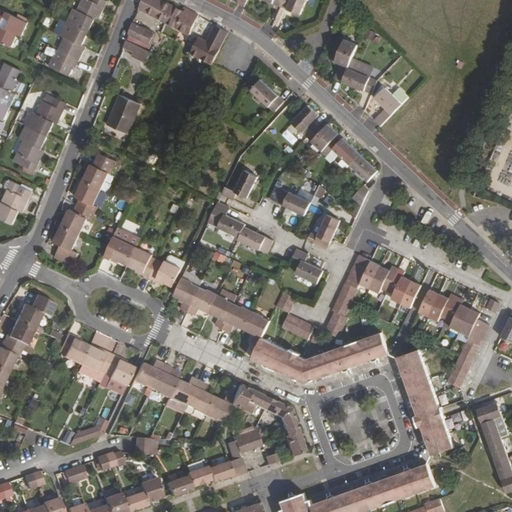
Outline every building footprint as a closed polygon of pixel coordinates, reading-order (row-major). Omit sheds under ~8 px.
[(108,0),(82,0),(79,7),(75,6),(68,19),(62,33),(66,35),(56,55),(55,54),(51,63),(71,73),(75,64),(77,65),(87,45),(83,43),(90,29),(96,16),(100,18),(108,0)] [(158,0),(142,0),(138,10),(166,22),(173,7),(158,0)] [(282,0),(280,6),(301,15),(306,0),(282,0)] [(0,6),(0,23),(0,39),(13,45),(19,32),(23,34),(30,21),(0,6)] [(198,16),(185,9),(183,12),(173,7),(166,22),(190,33),(198,16)] [(153,35),(132,25),(127,35),(148,45),(153,35)] [(205,41),(192,35),(187,43),(215,57),(220,49),(226,32),(213,25),(205,41)] [(364,36),(373,39),(376,32),(367,29),(364,36)] [(358,44),(345,39),(336,61),(341,64),(335,78),(343,82),(348,69),(352,60),(358,44)] [(150,53),(125,41),(122,49),(137,56),(135,59),(146,64),(150,53)] [(25,69),(6,60),(4,67),(22,75),(25,69)] [(348,69),(370,78),(374,69),(352,60),(348,69)] [(22,75),(4,67),(0,74),(0,120),(2,116),(6,117),(12,104),(19,90),(15,89),(22,75)] [(370,78),(348,69),(343,82),(372,94),(377,81),(370,78)] [(261,81),(252,91),(274,112),(284,102),(261,81)] [(402,104),(385,88),(375,98),(387,108),(375,120),(382,126),(402,104)] [(409,97),(400,88),(393,95),(402,104),(409,97)] [(57,93),(48,89),(45,96),(54,100),(57,93)] [(69,99),(57,93),(54,100),(45,96),(38,109),(34,108),(28,121),(21,134),(25,137),(19,150),(28,154),(25,161),(37,166),(47,146),(43,145),(50,132),(56,118),(59,120),(69,99)] [(141,105),(120,96),(107,126),(128,134),(141,105)] [(319,115),(309,106),(292,124),(307,137),(318,126),(314,121),(319,115)] [(339,134),(329,125),(323,130),(318,126),(307,137),(323,152),(334,140),(339,134)] [(361,155),(344,139),(338,144),(334,140),(323,152),(327,157),(334,149),(352,165),(361,155)] [(378,171),(361,155),(352,165),(369,181),(378,171)] [(90,165),(82,181),(100,190),(108,173),(110,174),(113,167),(96,160),(92,166),(90,165)] [(258,178),(244,171),(234,192),(226,188),(222,195),(236,201),(239,194),(248,198),(258,178)] [(35,187),(22,181),(19,186),(10,182),(2,197),(0,195),(0,212),(14,220),(21,206),(25,208),(35,187)] [(100,190),(82,181),(74,197),(77,198),(74,205),(92,213),(95,207),(92,206),(100,190)] [(321,185),(316,194),(325,198),(329,189),(321,185)] [(364,186),(353,198),(362,206),(369,191),(364,186)] [(282,189),(276,202),(286,207),(305,216),(311,203),(282,189)] [(316,196),(311,210),(316,212),(322,198),(316,196)] [(245,226),(225,216),(229,209),(218,204),(214,212),(209,223),(239,238),(245,226)] [(92,213),(74,205),(71,211),(68,210),(61,226),(79,234),(86,219),(88,220),(92,213)] [(340,221),(328,215),(315,244),(327,249),(332,239),(340,221)] [(79,234),(61,226),(54,242),(60,244),(54,257),(72,266),(78,253),(72,250),(79,234)] [(120,227),(118,231),(140,241),(142,237),(120,227)] [(258,234),(244,227),(239,238),(238,240),(268,254),(273,241),(258,234)] [(118,242),(112,239),(108,248),(104,256),(111,259),(111,258),(127,266),(136,248),(120,240),(118,242)] [(216,253),(199,245),(197,248),(209,254),(208,256),(213,259),(216,253)] [(151,255),(136,248),(127,266),(143,273),(142,275),(149,278),(157,260),(150,257),(151,255)] [(309,255),(297,249),(293,257),(303,261),(298,273),(318,283),(324,271),(320,269),(306,262),(309,255)] [(371,262),(359,255),(356,262),(368,268),(371,262)] [(184,262),(171,256),(168,257),(166,262),(181,269),(184,262)] [(164,264),(157,260),(149,278),(156,281),(156,279),(172,287),(181,269),(165,262),(164,264)] [(369,289),(379,270),(375,268),(377,265),(371,262),(368,268),(356,262),(352,270),(364,275),(360,285),(369,289)] [(387,292),(398,270),(392,267),(390,271),(384,268),(382,271),(379,270),(369,289),(379,293),(382,289),(387,292)] [(364,275),(352,270),(332,311),(334,312),(325,332),(337,338),(346,318),(344,316),(352,301),(360,285),(364,275)] [(401,303),(410,285),(407,283),(409,280),(401,276),(403,273),(398,270),(387,292),(393,294),(391,299),(401,303)] [(192,284),(199,288),(202,281),(185,272),(182,278),(192,283),(192,284)] [(192,283),(182,278),(173,296),(184,301),(180,308),(187,312),(199,288),(192,284),(192,283)] [(410,308),(421,286),(415,283),(413,286),(410,285),(401,303),(410,308)] [(207,292),(199,288),(187,312),(195,316),(199,308),(209,313),(217,295),(208,290),(207,292)] [(434,296),(436,293),(429,289),(419,312),(429,317),(438,298),(434,296)] [(295,298),(284,292),(277,307),(289,313),(295,298)] [(54,304),(36,295),(31,307),(24,304),(16,321),(34,330),(42,314),(48,317),(54,304)] [(228,300),(217,295),(209,313),(219,318),(215,326),(223,329),(234,304),(227,301),(228,300)] [(446,319),(456,298),(451,295),(449,299),(442,296),(440,299),(438,298),(429,317),(439,321),(441,317),(446,319)] [(459,331),(468,312),(465,311),(467,307),(460,304),(462,301),(456,298),(446,319),(452,322),(449,326),(459,331)] [(499,303),(491,299),(487,308),(496,312),(499,303)] [(242,308),(234,304),(223,329),(231,332),(234,325),(244,330),(252,312),(243,307),(242,308)] [(476,320),(480,313),(473,310),(472,313),(468,312),(459,331),(469,336),(473,327),(476,320)] [(262,316),(252,312),(244,330),(254,335),(250,342),(258,346),(262,339),(270,321),(261,318),(262,316)] [(314,326),(288,315),(282,328),(308,340),(314,326)] [(511,318),(501,337),(511,341),(511,318)] [(490,325),(476,320),(473,327),(486,333),(490,325)] [(34,330),(16,321),(9,336),(6,335),(3,342),(21,350),(25,343),(27,345),(34,330)] [(486,333),(473,327),(470,334),(483,340),(486,333)] [(325,332),(318,328),(311,341),(319,345),(325,332)] [(47,336),(62,343),(64,338),(49,331),(47,336)] [(73,337),(67,334),(64,338),(62,343),(58,351),(65,354),(64,357),(80,364),(88,346),(72,339),(73,337)] [(300,357),(262,339),(258,346),(252,358),(263,364),(267,356),(270,357),(266,365),(265,368),(273,372),(275,369),(305,383),(342,370),(339,362),(342,361),(345,369),(347,375),(351,373),(349,367),(370,360),(368,352),(370,351),(373,359),(375,365),(379,364),(377,357),(389,354),(386,347),(382,334),(312,358),(305,360),(300,357)] [(483,340),(470,334),(469,336),(460,356),(447,382),(460,388),(483,340)] [(21,350),(3,342),(0,348),(0,347),(0,367),(8,371),(16,355),(18,356),(21,350)] [(104,353),(88,346),(80,364),(95,372),(96,370),(103,373),(112,355),(105,352),(104,353)] [(404,355),(397,357),(402,369),(410,366),(410,370),(403,372),(397,375),(398,378),(404,376),(412,398),(420,395),(421,398),(413,400),(407,403),(409,406),(414,404),(418,416),(440,408),(419,350),(404,355)] [(125,386),(134,368),(118,361),(119,358),(112,355),(103,373),(97,386),(102,389),(103,387),(105,388),(105,387),(121,395),(125,386)] [(150,368),(141,363),(133,381),(142,385),(143,385),(151,388),(163,364),(154,360),(150,368)] [(170,368),(163,364),(151,388),(158,391),(157,392),(168,398),(177,381),(180,374),(170,369),(170,368)] [(8,371),(0,367),(0,394),(2,390),(0,388),(8,371)] [(187,385),(177,381),(168,398),(177,402),(178,401),(187,405),(198,381),(190,377),(187,385)] [(206,385),(198,381),(187,405),(193,408),(192,410),(203,415),(212,396),(202,392),(206,385)] [(249,390),(239,385),(233,398),(230,405),(241,410),(244,401),(249,390)] [(269,399),(249,390),(244,401),(264,410),(269,399)] [(222,401),(212,396),(203,415),(212,419),(212,418),(222,422),(230,405),(233,398),(226,394),(222,401)] [(32,397),(28,407),(36,411),(41,401),(32,397)] [(290,409),(269,399),(264,410),(281,418),(290,409)] [(497,403),(480,409),(482,415),(479,416),(482,424),(495,419),(502,416),(497,403)] [(298,432),(290,409),(281,418),(287,435),(298,432)] [(23,432),(28,420),(18,416),(13,428),(23,432)] [(99,417),(93,430),(73,436),(69,445),(102,434),(108,422),(99,417)] [(443,418),(421,425),(426,436),(434,434),(435,437),(427,440),(421,442),(423,446),(428,443),(432,454),(439,452),(454,447),(443,418)] [(495,419),(482,424),(488,442),(501,437),(495,419)] [(287,435),(284,436),(292,456),(305,451),(298,432),(287,435)] [(258,433),(250,436),(254,448),(262,446),(262,444),(259,438),(258,433)] [(246,437),(243,438),(247,451),(254,448),(250,436),(246,437)] [(501,437),(488,442),(495,461),(508,457),(501,437)] [(149,439),(136,438),(135,446),(149,447),(149,439)] [(243,438),(236,441),(240,453),(247,451),(243,438)] [(149,447),(135,446),(135,454),(148,455),(149,447)] [(120,452),(112,454),(116,465),(117,467),(124,464),(121,454),(120,452)] [(112,453),(105,455),(109,468),(112,466),(116,465),(112,454),(112,453)] [(279,453),(266,457),(269,465),(275,462),(281,460),(279,453)] [(105,455),(97,458),(98,460),(102,470),(109,468),(105,455)] [(511,467),(508,457),(495,461),(502,479),(511,475),(511,467)] [(241,458),(228,462),(231,470),(244,465),(241,458)] [(228,462),(208,469),(212,480),(213,483),(233,476),(234,477),(246,472),(244,465),(231,470),(228,462)] [(294,497),(292,493),(288,495),(289,499),(282,502),(284,510),(281,511),(363,511),(436,486),(430,469),(428,464),(412,470),(415,478),(412,479),(409,471),(407,465),(403,467),(404,472),(373,484),(376,491),(373,493),(370,485),(368,479),(364,480),(366,486),(334,497),(337,505),(334,506),(331,498),(330,493),(326,494),(328,500),(312,505),(310,500),(307,501),(304,494),(296,497),(299,505),(297,506),(294,497)] [(80,467),(72,469),(76,481),(84,479),(80,467)] [(207,467),(187,474),(188,476),(192,487),(212,480),(208,469),(207,467)] [(72,469),(65,471),(69,484),(76,481),(72,469)] [(40,471),(32,474),(37,486),(44,484),(40,471)] [(32,474),(25,477),(29,489),(37,486),(32,474)] [(511,475),(502,479),(505,487),(508,486),(509,493),(511,491),(511,475)] [(192,487),(188,476),(167,483),(172,494),(173,497),(192,490),(192,487)] [(156,478),(140,484),(143,492),(147,503),(163,498),(156,478)] [(8,482),(1,485),(5,498),(12,495),(8,482)] [(143,492),(123,499),(127,511),(128,511),(148,506),(147,503),(143,492)] [(121,493),(105,498),(108,505),(110,511),(127,511),(123,499),(121,493)] [(63,511),(59,497),(43,503),(43,505),(45,511),(63,511)] [(425,506),(409,511),(444,511),(445,511),(440,499),(424,504),(425,506)] [(264,511),(261,502),(248,507),(249,511),(264,511)]
